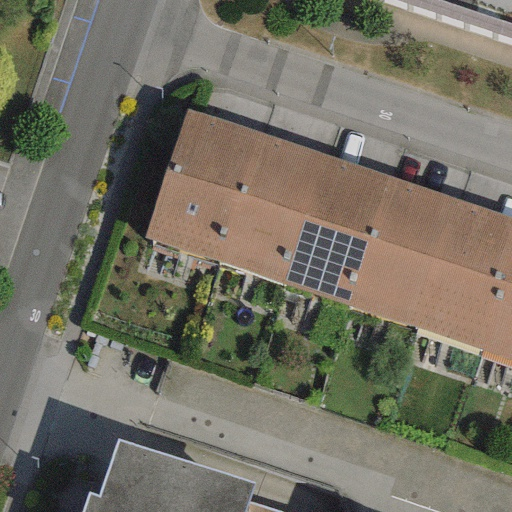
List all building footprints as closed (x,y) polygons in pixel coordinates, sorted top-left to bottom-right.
[(257,133),(184,110),(142,237),(214,261),(257,133)] [(326,156),(257,133),(214,261),(282,285),(326,156)] [(392,179),(326,156),(282,285),(349,307),(392,179)] [(454,200),(392,179),(349,307),(412,330),(454,200)] [(511,240),(511,219),(454,200),(412,330),(476,350),(511,240)] [(511,240),(476,350),(483,352),(480,360),(511,369),(511,240)] [(251,486),(116,440),(97,498),(86,494),(79,511),(242,511),(245,505),(251,486)]
